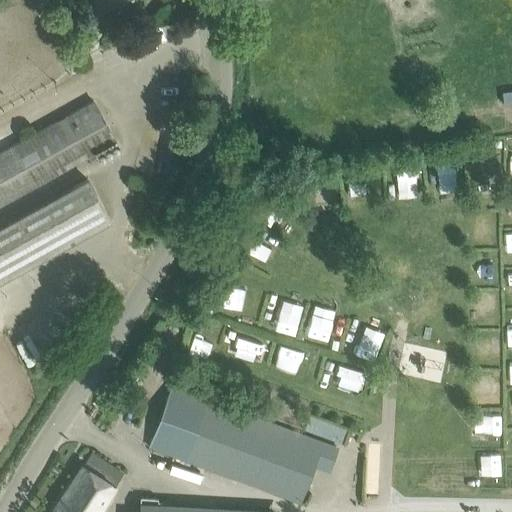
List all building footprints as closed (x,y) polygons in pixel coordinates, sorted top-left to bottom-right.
[(97,0),(104,10),(121,0),(97,0)] [(0,203),(115,141),(93,100),(0,151),(0,203)] [(87,179),(0,226),(0,281),(110,221),(87,179)] [(246,308),(247,288),(230,287),(229,307),(246,308)] [(327,343),(338,309),(316,302),(305,336),(327,343)] [(220,325),(213,352),(263,366),(270,339),(220,325)] [(194,326),(191,344),(209,348),(213,330),(194,326)] [(323,381),(348,384),(350,363),(326,361),(323,381)] [(148,446),(167,453),(301,503),(315,462),(330,467),(336,448),(170,386),(148,446)] [(250,397),(246,408),(259,413),(264,402),(250,397)] [(97,511),(123,474),(90,453),(50,511),(97,511)] [(261,511),(262,508),(161,502),(161,503),(139,503),(138,511),(261,511)]
